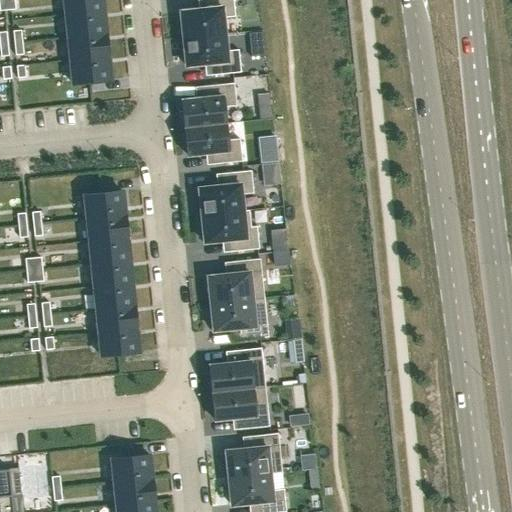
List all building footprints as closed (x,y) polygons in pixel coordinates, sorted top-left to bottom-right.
[(14,0),(6,0),(7,10),(15,9),(14,0)] [(102,0),(63,0),(65,15),(104,11),(102,0)] [(202,0),(204,9),(180,12),(183,39),(225,35),(223,18),(235,17),(233,0),(202,0)] [(104,11),(65,15),(67,38),(106,34),(104,11)] [(21,30),(13,31),(14,43),(22,42),(21,30)] [(106,34),(67,38),(70,60),(108,56),(109,56),(107,34),(106,34)] [(225,35),(183,39),(186,66),(209,64),(211,75),(241,72),(238,50),(226,51),(225,35)] [(22,42),(14,43),(15,55),(23,54),(22,42)] [(8,44),(0,44),(0,50),(1,57),(9,56),(8,44)] [(108,56),(70,60),(72,84),(111,80),(108,56)] [(24,65),(16,66),(18,78),(26,77),(24,65)] [(10,67),(2,68),(3,80),(11,79),(10,67)] [(205,98),(181,101),(184,128),(226,124),(224,107),(236,106),(234,83),(204,86),(205,98)] [(226,124),(184,128),(187,155),(210,153),(212,165),(242,162),(239,139),(228,140),(226,124)] [(217,186),(198,188),(201,215),(243,211),(241,195),(253,193),(251,171),(221,174),(222,186),(217,186)] [(122,191),(84,195),(86,219),(125,215),(122,191)] [(243,211),(201,215),(204,243),(222,241),(228,240),(229,252),(259,249),(256,226),(251,227),(249,210),(243,211)] [(40,212),(32,213),(33,225),(41,224),(40,212)] [(25,213),(17,214),(18,226),(26,225),(25,213)] [(125,215),(86,219),(89,242),(127,238),(128,238),(125,215)] [(41,224),(33,225),(34,237),(42,236),(41,224)] [(26,225),(18,226),(19,238),(28,237),(26,225)] [(127,238),(89,242),(91,264),(129,260),(127,238)] [(41,257),(33,258),(34,270),(42,269),(41,257)] [(33,258),(25,259),(26,271),(34,270),(33,258)] [(225,275),(207,276),(210,304),(264,298),(260,259),(230,262),(231,274),(225,275)] [(129,260),(91,264),(93,287),(132,283),(129,260)] [(42,269),(34,270),(35,282),(43,281),(42,269)] [(34,270),(26,271),(27,283),(35,282),(34,270)] [(132,283),(93,287),(96,310),(134,306),(132,283)] [(264,298),(210,304),(213,331),(231,329),(237,328),(238,340),(268,337),(264,298)] [(49,302),(41,303),(42,315),(50,314),(49,302)] [(34,304),(26,305),(27,317),(36,316),(34,304)] [(134,306),(96,310),(98,332),(137,328),(135,306),(134,306)] [(50,314),(42,315),(43,327),(51,326),(50,314)] [(36,316),(27,317),(29,329),(37,328),(36,316)] [(296,320),(284,321),(286,341),(299,339),(296,320)] [(137,328),(98,332),(100,356),(139,352),(137,328)] [(53,337),(44,338),(46,350),(54,349),(53,337)] [(38,339),(30,339),(31,352),(39,351),(38,339)] [(232,363),(209,366),(211,393),(265,387),(261,348),(231,351),(232,363)] [(265,387),(211,393),(214,420),(238,418),(239,430),(269,427),(265,387)] [(249,449),(225,451),(228,478),(270,474),(282,473),(278,434),(248,437),(249,449)] [(150,455),(111,459),(114,483),(152,479),(150,455)] [(0,496),(11,495),(12,496),(21,495),(18,468),(0,469),(0,496)] [(282,473),(270,474),(271,490),(283,489),(282,473)] [(270,474),(228,478),(231,505),(255,503),(255,511),(282,511),(286,511),(283,489),(271,490),(270,474)] [(59,476),(51,477),(52,489),(60,488),(59,476)] [(152,479),(114,483),(116,506),(154,502),(155,501),(152,479)] [(60,488),(52,489),(54,501),(62,500),(60,488)] [(11,495),(0,496),(0,511),(13,511),(12,496),(11,495)] [(155,511),(154,502),(116,506),(116,511),(155,511)]
